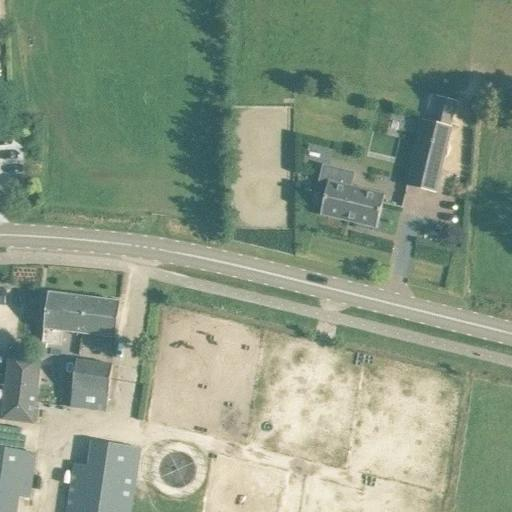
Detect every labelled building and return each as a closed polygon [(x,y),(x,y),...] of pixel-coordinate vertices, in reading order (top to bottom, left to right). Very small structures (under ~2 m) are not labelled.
[(406,186),(434,193),(450,127),(422,120),(406,186)] [(326,189),(320,214),(376,228),(384,195),(350,186),(353,173),(324,166),(318,187),(326,189)] [(44,329),(42,342),(61,344),(63,331),(116,338),(120,302),(49,293),(44,329)] [(7,352),(0,419),(32,422),(33,410),(38,411),(39,405),(34,404),(39,356),(7,352)] [(77,360),(73,390),(71,408),(107,412),(113,365),(77,360)] [(130,511),(141,446),(91,439),(87,464),(73,462),(65,511),(130,511)] [(0,511),(27,511),(36,452),(0,446),(0,511)]
